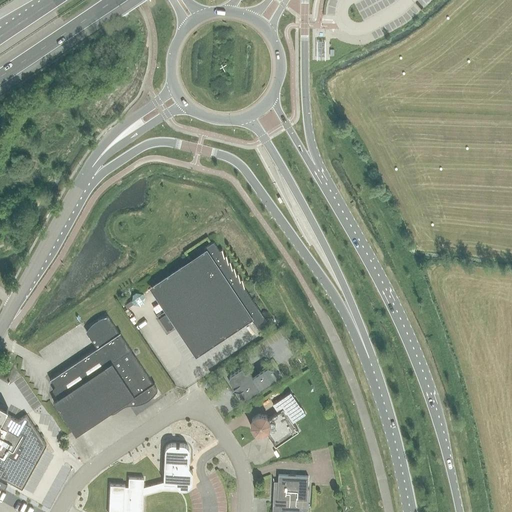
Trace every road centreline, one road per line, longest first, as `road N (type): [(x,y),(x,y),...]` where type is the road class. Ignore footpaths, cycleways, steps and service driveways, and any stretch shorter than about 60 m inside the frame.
road 1 (primary): [(83,181),(159,142),(237,163),(372,356)]
road 2 (primary): [(459,511),(408,347),(314,171)]
road 3 (primary): [(248,117),(314,227),(372,356)]
road 4 (unclassified): [(58,511),(91,462),(193,398),(242,462)]
road 5 (primary): [(314,171),(304,0)]
road 6 (primary): [(372,356),(413,511)]
road 7 (motorway): [(0,77),(115,0)]
road 8 (primary): [(16,301),(83,181)]
